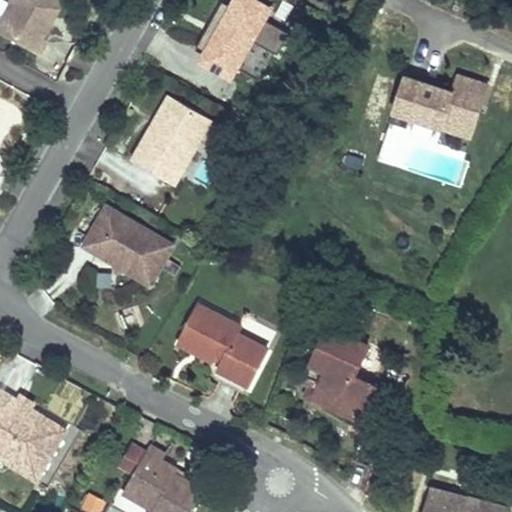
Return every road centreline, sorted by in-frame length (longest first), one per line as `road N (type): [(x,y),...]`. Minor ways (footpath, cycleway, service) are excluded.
road 1 (unclassified): [(136,0),(0,234)]
road 2 (residential): [(279,481),(255,453),(125,379)]
road 3 (unclassified): [(0,301),(125,379)]
